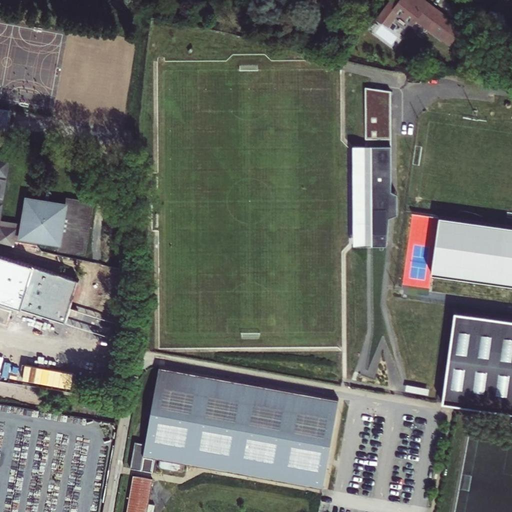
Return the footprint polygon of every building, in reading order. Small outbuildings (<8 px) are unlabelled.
[(451,24),(453,21),(425,0),(391,0),(379,17),(388,24),(397,11),(413,22),(417,18),(431,28),(430,29),(441,37),(441,36),(450,42),(459,30),(451,24)] [(354,147),(354,247),(389,247),(389,219),(397,213),(397,192),(391,189),(391,92),(365,89),(366,147),(354,147)] [(0,242),(14,244),(12,257),(35,261),(38,239),(60,242),(60,240),(66,203),(27,196),(23,222),(1,219),(12,154),(0,152),(0,242)] [(70,204),(66,203),(60,240),(62,240),(64,240),(62,250),(81,252),(89,200),(71,197),(70,204)] [(511,408),(511,315),(454,307),(441,398),(511,408)] [(339,398),(160,366),(146,444),(135,442),(130,467),(153,471),(155,457),(323,487),(339,398)] [(151,511),(157,479),(134,475),(127,511),(151,511)]
